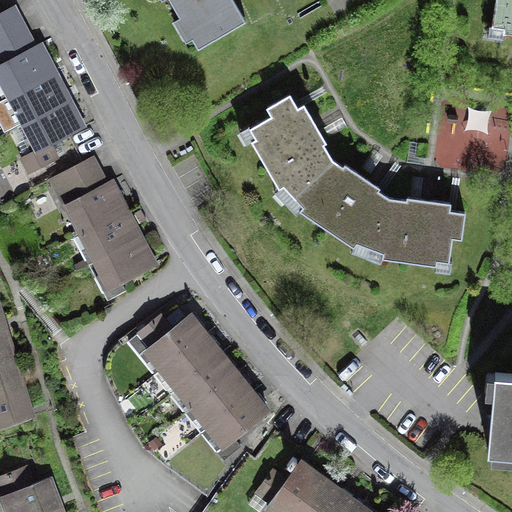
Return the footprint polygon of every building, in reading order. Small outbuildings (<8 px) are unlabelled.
[(249,18),(238,0),(174,0),(182,14),(176,17),(189,39),(194,36),(200,46),(249,18)] [(511,0),(494,0),(491,25),(502,26),(502,31),(511,32),(511,0)] [(0,29),(19,19),(12,5),(0,11),(0,29)] [(19,19),(0,29),(0,47),(2,46),(27,33),(19,19)] [(9,95),(54,72),(39,43),(33,46),(27,33),(2,46),(9,59),(0,63),(0,94),(7,91),(9,95)] [(23,122),(69,99),(54,72),(9,95),(0,99),(0,122),(3,128),(21,118),(23,122)] [(292,196),(331,158),(322,143),(325,142),(301,102),(295,105),(288,91),(264,105),(268,113),(247,126),(253,136),(248,139),(276,187),(281,185),(292,196)] [(69,99),(23,122),(36,147),(21,155),(29,170),(56,156),(50,144),(83,127),(69,99)] [(64,187),(97,170),(90,156),(56,173),(64,187)] [(368,247),(388,196),(376,188),(378,186),(342,162),(340,164),(331,158),(292,196),(300,205),(297,210),(352,246),(355,242),(368,247)] [(78,232),(127,208),(112,179),(104,183),(97,170),(64,187),(70,199),(63,203),(78,232)] [(388,196),(368,247),(381,252),(380,257),(434,264),(435,259),(447,260),(451,236),(460,237),(464,211),(449,208),(449,201),(405,195),(405,198),(388,196)] [(93,260),(141,235),(127,208),(78,232),(93,260)] [(156,264),(141,235),(93,260),(107,288),(156,264)] [(160,369),(205,333),(189,313),(173,326),(162,312),(133,335),(160,369)] [(0,360),(13,356),(4,328),(0,329),(0,360)] [(177,389),(222,353),(205,333),(160,369),(177,389)] [(192,408),(237,372),(222,353),(177,389),(192,408)] [(0,392),(22,386),(13,356),(0,360),(0,392)] [(207,427),(252,391),(237,372),(192,408),(207,427)] [(511,374),(492,373),(485,452),(511,454),(511,374)] [(22,386),(0,392),(0,425),(31,415),(22,386)] [(252,391),(207,427),(223,447),(268,411),(252,391)] [(276,511),(293,511),(321,475),(300,459),(292,471),(280,462),(255,496),(276,511)] [(0,493),(6,511),(44,511),(60,506),(48,474),(32,480),(27,466),(0,475),(0,493)] [(324,511),(341,489),(321,475),(293,511),(324,511)] [(355,511),(361,504),(341,489),(324,511),(355,511)]
